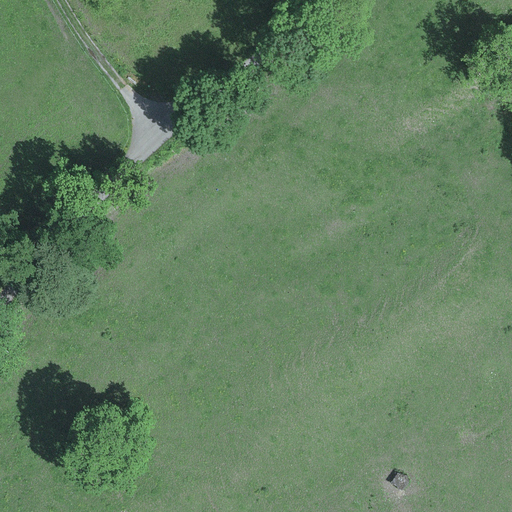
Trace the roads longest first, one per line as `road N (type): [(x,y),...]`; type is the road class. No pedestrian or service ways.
road 1 (unclassified): [(0,300),(159,128),(321,0)]
road 2 (track): [(62,0),(106,68),(159,128)]
